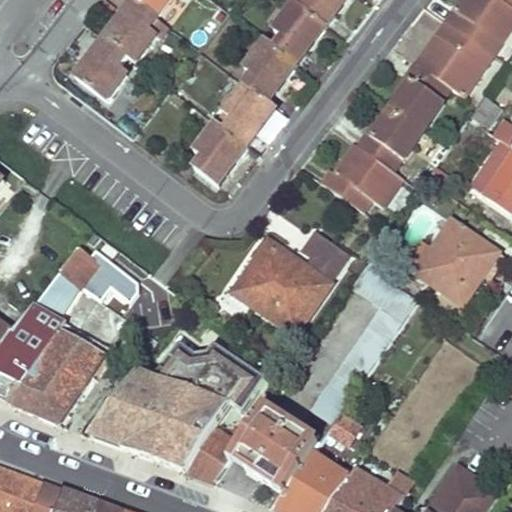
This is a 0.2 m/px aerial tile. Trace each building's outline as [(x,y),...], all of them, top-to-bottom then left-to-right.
[(130,0),(134,3),(157,21),(173,0),(130,0)] [(297,0),(294,6),(325,30),(335,17),(331,14),(338,4),(342,7),(347,0),(297,0)] [(457,0),(440,27),(487,57),(511,19),(511,11),(508,9),(494,0),(457,0)] [(511,0),(494,0),(508,9),(511,3),(511,0)] [(115,27),(103,41),(127,60),(136,66),(156,39),(159,40),(168,29),(157,21),(134,3),(125,15),(130,19),(120,31),(115,27)] [(282,39),(272,48),(296,68),(307,56),(302,52),(311,40),(314,44),(325,30),(294,6),(274,32),(282,39)] [(440,27),(412,70),(444,91),(457,99),(487,57),(440,27)] [(116,72),(127,60),(103,41),(93,55),(98,61),(90,72),(85,67),(75,79),(106,106),(127,80),(116,72)] [(253,77),(244,88),(266,105),(278,90),(275,87),(282,77),(287,80),(296,68),(272,48),(265,43),(245,70),(253,77)] [(396,103),(389,114),(420,134),(441,105),(437,102),(444,91),(412,70),(403,84),(407,86),(396,103)] [(407,86),(403,84),(392,100),(396,103),(407,86)] [(244,88),(214,127),(246,151),(256,139),(267,147),(286,122),(266,105),(244,88)] [(471,121),(483,129),(496,110),(484,102),(471,121)] [(364,140),(357,152),(389,173),(398,162),(401,164),(420,134),(389,114),(381,126),(369,144),(364,140)] [(376,123),(364,140),(369,144),(381,126),(376,123)] [(237,163),(246,151),(214,127),(194,152),(202,160),(194,170),(218,189),(230,175),(225,171),(233,161),(237,163)] [(501,146),(471,189),(510,216),(511,212),(511,153),(510,153),(501,146)] [(329,178),(321,189),(361,216),(369,204),(380,211),(400,181),(389,173),(357,152),(352,149),(333,180),(329,178)] [(492,253),(451,224),(415,277),(461,309),(484,280),(476,274),(492,253)] [(253,263),(233,292),(293,335),(346,259),(317,238),(305,254),(315,262),(306,274),(271,249),(257,267),(253,263)] [(78,254),(34,309),(56,321),(79,288),(85,291),(101,271),(78,254)] [(417,303),(366,267),(351,290),(383,311),(367,333),(387,347),(417,303)] [(11,335),(0,350),(0,402),(16,410),(60,337),(66,327),(56,321),(34,309),(13,336),(11,335)] [(213,324),(202,315),(188,331),(200,341),(213,324)] [(0,350),(11,335),(0,326),(0,350)] [(387,347),(367,333),(313,413),(332,427),(340,414),(368,375),(380,359),(387,347)] [(60,337),(16,410),(60,427),(103,363),(60,337)] [(133,381),(86,437),(186,474),(216,432),(233,407),(245,418),(269,384),(217,349),(211,358),(196,360),(182,349),(148,392),(133,381)] [(400,371),(380,359),(368,375),(388,389),(400,371)] [(316,447),(267,413),(240,451),(231,463),(283,499),(311,455),(316,447)] [(332,427),(327,435),(346,447),(360,428),(340,414),(332,427)] [(216,432),(186,474),(216,485),(231,463),(240,451),(216,432)] [(283,499),(274,511),(325,511),(348,479),(311,455),(283,499)] [(348,479),(325,511),(396,511),(415,486),(397,474),(385,491),(355,471),(348,479)] [(492,511),(500,501),(457,471),(428,511),(492,511)] [(31,511),(41,488),(0,473),(0,511),(31,511)] [(54,511),(61,496),(41,488),(31,511),(54,511)] [(93,511),(95,507),(61,496),(54,511),(93,511)]
